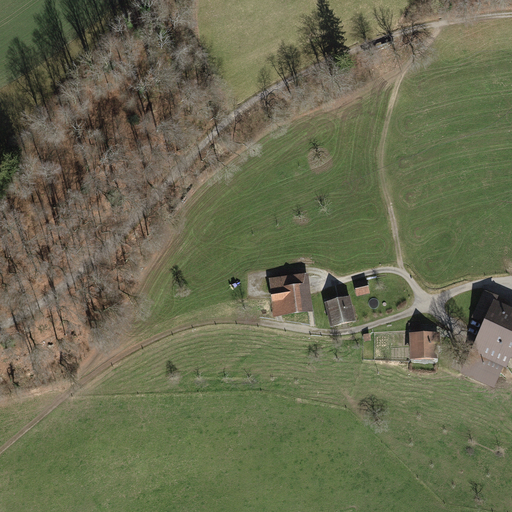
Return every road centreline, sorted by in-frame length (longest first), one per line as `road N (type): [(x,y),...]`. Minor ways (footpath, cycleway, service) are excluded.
road 1 (track): [(0,450),(48,406),(174,329),(228,320),(347,331),(430,303)]
road 2 (track): [(441,23),(394,34),(256,96),(122,233)]
road 3 (track): [(441,23),(402,75),(379,151),(401,270)]
road 4 (track): [(0,327),(31,314),(122,233)]
